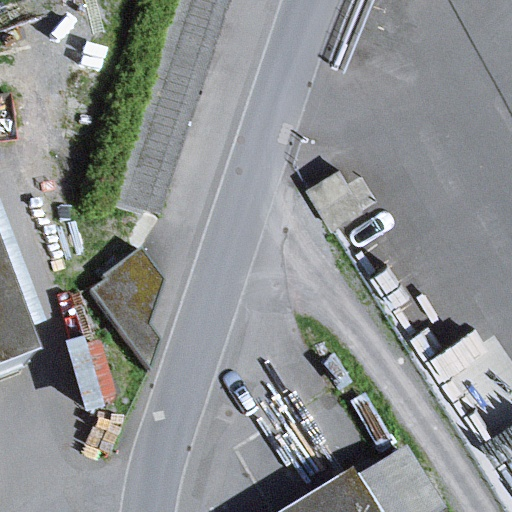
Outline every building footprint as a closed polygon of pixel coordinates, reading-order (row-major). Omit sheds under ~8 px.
[(232,0),(171,0),(104,203),(158,221),(232,0)] [(342,170),(310,190),(335,230),(367,210),(342,170)] [(0,216),(0,286),(17,333),(41,323),(0,216)] [(160,283),(140,249),(101,277),(105,282),(89,293),(149,373),(157,342),(145,331),(160,283)] [(0,374),(28,364),(17,333),(0,286),(0,374)] [(440,511),(406,457),(357,489),(371,511),(440,511)] [(348,474),(288,511),(371,511),(357,489),(348,474)]
